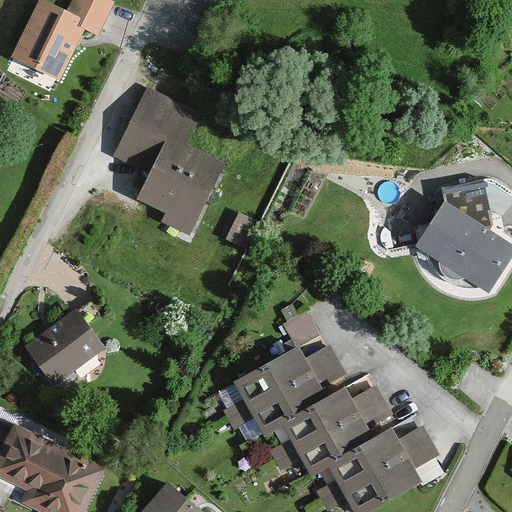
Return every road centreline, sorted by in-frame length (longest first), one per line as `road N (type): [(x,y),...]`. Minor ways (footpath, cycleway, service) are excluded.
road 1 (residential): [(0,306),(134,39)]
road 2 (residential): [(441,511),(511,372)]
